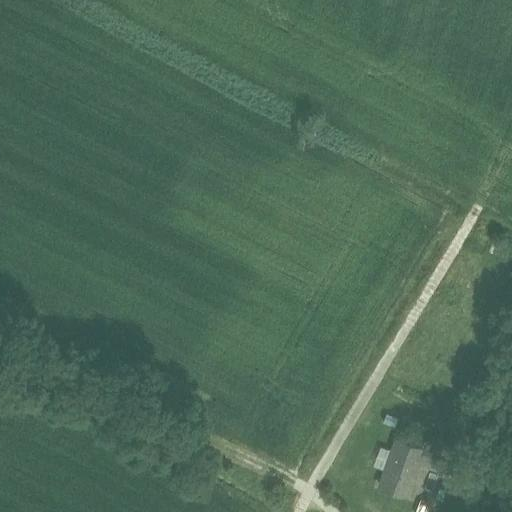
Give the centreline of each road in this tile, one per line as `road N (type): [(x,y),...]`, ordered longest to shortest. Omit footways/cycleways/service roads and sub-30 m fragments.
road 1 (track): [(311,495),(0,334)]
road 2 (track): [(311,495),(483,199)]
